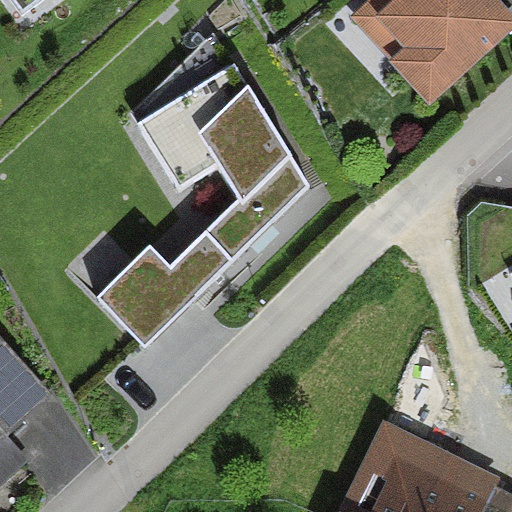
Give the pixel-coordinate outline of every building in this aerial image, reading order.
[(49,0),(15,0),(28,16),(49,0)] [(395,66),(424,98),(501,27),(477,0),(404,0),(381,21),(410,53),(395,66)] [(235,79),(147,129),(181,187),(222,165),(244,206),(170,277),(151,259),(109,303),(147,341),(303,187),(235,79)] [(0,431),(37,398),(0,357),(0,431)] [(475,511),(483,496),(386,451),(356,511),(475,511)]
